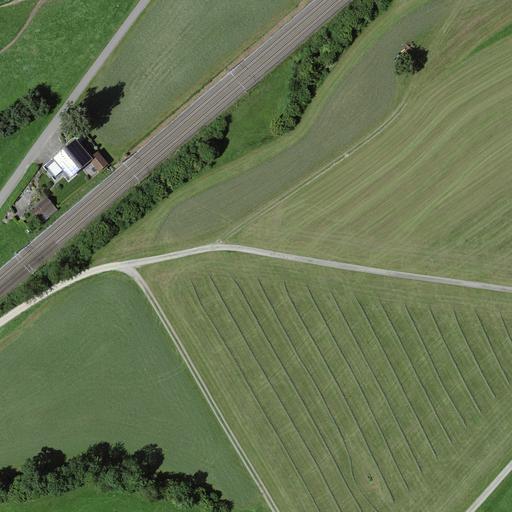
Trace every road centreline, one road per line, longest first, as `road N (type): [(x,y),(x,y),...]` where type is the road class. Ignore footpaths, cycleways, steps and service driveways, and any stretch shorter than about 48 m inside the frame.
road 1 (track): [(511,291),(208,248),(93,272),(0,323)]
road 2 (track): [(208,248),(393,118),(464,0)]
road 3 (track): [(122,265),(140,282),(275,511)]
road 4 (track): [(145,0),(0,199)]
